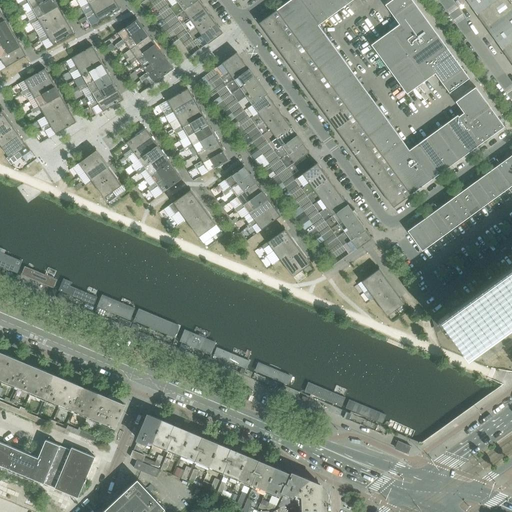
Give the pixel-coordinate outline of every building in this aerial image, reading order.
[(33,10),(49,0),(28,0),(19,5),(20,8),(29,3),(33,10)] [(30,23),(58,7),(54,0),(49,0),(33,10),(37,16),(28,21),(30,23)] [(86,17),(115,0),(114,0),(94,0),(89,3),(93,10),(85,15),(86,17)] [(100,21),(120,9),(115,0),(86,17),(87,19),(95,14),(100,21)] [(184,11),(199,0),(198,0),(181,0),(178,3),(184,11)] [(190,19),(205,8),(199,0),(184,11),(190,19)] [(318,25),(299,0),(290,0),(277,10),(284,19),(290,28),(296,37),(303,45),(305,49),(325,34),(318,25)] [(327,19),(313,0),(299,0),(318,25),(327,19)] [(337,12),(328,0),(313,0),(327,19),(337,12)] [(347,5),(343,0),(328,0),(337,12),(347,5)] [(392,15),(412,0),(392,0),(385,5),(392,15)] [(437,34),(427,20),(412,0),(392,15),(399,24),(390,31),(408,56),(437,34)] [(511,5),(508,0),(466,0),(479,17),(500,46),(511,62),(511,5)] [(43,27),(63,15),(58,7),(30,23),(31,25),(39,20),(43,27)] [(196,27),(211,17),(205,8),(190,19),(196,27)] [(266,32),(284,19),(277,10),(259,23),(266,32)] [(40,41),(69,24),(63,15),(43,27),(47,34),(39,39),(40,41)] [(202,36),(217,25),(211,17),(196,27),(202,36)] [(116,47),(143,27),(137,19),(118,33),(123,40),(111,48),(113,50),(116,47)] [(273,40),(290,28),(284,19),(266,32),(271,38),(273,40)] [(0,35),(11,29),(6,20),(0,23),(0,35)] [(53,45),(74,34),(69,24),(40,41),(41,43),(49,38),(53,45)] [(208,44),(223,33),(217,25),(202,36),(208,44)] [(130,50),(149,36),(143,27),(116,47),(118,49),(125,43),(130,50)] [(279,49),(296,37),(290,28),(273,40),(279,49)] [(0,46),(16,38),(11,29),(0,35),(0,46)] [(408,56),(390,31),(371,45),(389,69),(408,56)] [(339,54),(325,34),(305,49),(309,54),(315,63),(319,68),(339,54)] [(428,64),(448,49),(437,34),(408,56),(426,80),(435,74),(428,64)] [(128,64),(155,44),(149,36),(130,50),(135,56),(127,62),(128,64)] [(285,58),(303,45),(296,37),(279,49),(285,58)] [(0,58),(21,46),(16,38),(0,46),(0,58)] [(142,66),(161,52),(155,44),(128,64),(130,66),(138,60),(142,66)] [(292,67),(309,54),(305,49),(303,45),(285,58),(292,67)] [(6,68),(27,56),(21,46),(0,58),(0,61),(2,60),(6,68)] [(69,72),(98,55),(92,46),(72,58),(76,65),(68,70),(69,72)] [(462,68),(448,49),(428,64),(435,74),(442,83),(462,68)] [(140,80),(167,60),(161,52),(142,66),(147,72),(139,78),(140,80)] [(229,72),(243,61),(237,52),(222,63),(229,72)] [(298,75),(315,63),(309,54),(292,67),(298,75)] [(353,73),(339,54),(319,68),(322,72),(328,80),(333,88),(353,73)] [(82,76),(103,64),(98,55),(69,72),(70,74),(78,69),(82,76)] [(426,80),(408,56),(389,69),(407,94),(426,80)] [(154,83),(174,69),(167,60),(140,80),(142,82),(149,76),(154,83)] [(235,80),(249,70),(243,61),(229,72),(235,80)] [(304,84),(322,72),(319,68),(315,63),(298,75),(304,84)] [(79,90),(108,73),(103,64),(82,76),(86,83),(78,88),(79,90)] [(449,93),(467,80),(469,78),(462,68),(442,83),(449,93)] [(22,95),(51,78),(45,69),(25,80),(29,88),(21,93),(22,95)] [(241,89),(255,78),(249,70),(235,80),(241,89)] [(311,93),(328,80),(322,72),(304,84),(311,93)] [(93,94),(113,82),(108,73),(79,90),(80,92),(89,87),(93,94)] [(374,102),(353,73),(333,88),(334,89),(341,98),(347,107),(353,115),(354,117),(374,102)] [(35,99),(56,87),(51,78),(22,95),(23,97),(31,92),(35,99)] [(247,97),(261,86),(255,78),(241,89),(247,97)] [(334,89),(333,88),(328,80),(311,93),(317,102),(334,89)] [(89,107),(118,91),(113,82),(93,94),(96,100),(88,105),(89,107)] [(253,105),(267,94),(261,86),(247,97),(253,105)] [(32,112),(61,95),(56,87),(35,99),(39,105),(31,110),(32,112)] [(490,107),(476,87),(456,102),(464,113),(470,121),(490,107)] [(167,100),(159,105),(163,112),(164,114),(193,98),(188,89),(167,100)] [(323,110),(341,98),(334,89),(317,102),(323,110)] [(103,112),(124,100),(118,91),(89,107),(90,109),(99,105),(103,112)] [(259,113),(273,103),(267,94),(253,105),(259,113)] [(45,116),(66,104),(61,95),(32,112),(33,114),(41,110),(45,116)] [(193,98),(164,114),(166,116),(170,123),(178,119),(198,107),(193,98)] [(330,119),(347,107),(341,98),(323,110),(330,119)] [(389,122),(374,102),(354,117),(360,124),(366,133),(369,136),(389,122)] [(265,122),(279,111),(273,103),(259,113),(265,122)] [(42,130),(71,113),(66,104),(45,116),(49,123),(41,128),(42,130)] [(178,119),(170,123),(174,130),(175,132),(203,116),(198,107),(178,119)] [(336,128),(353,115),(347,107),(330,119),(336,128)] [(504,127),(490,107),(470,121),(464,113),(459,116),(479,145),(504,127)] [(0,112),(0,125),(8,120),(2,111),(0,112)] [(271,130),(285,119),(279,111),(265,122),(271,130)] [(56,134),(76,122),(71,113),(42,130),(43,132),(52,127),(56,134)] [(360,124),(354,117),(353,115),(336,128),(342,137),(360,124)] [(479,145),(459,116),(458,115),(447,123),(469,153),(479,145)] [(175,132),(170,135),(171,137),(176,134),(184,129),(188,136),(209,124),(203,116),(175,132)] [(277,138),(291,127),(285,119),(271,130),(277,138)] [(8,120),(0,125),(0,138),(6,134),(14,128),(8,120)] [(403,141),(389,122),(369,136),(372,142),(379,150),(383,156),(403,141)] [(469,153),(447,123),(437,130),(459,160),(469,153)] [(188,136),(180,141),(183,147),(184,148),(185,149),(214,133),(209,124),(188,136)] [(349,145),(366,133),(360,124),(342,137),(349,145)] [(283,146),(297,136),(291,127),(277,138),(283,146)] [(6,134),(0,138),(0,144),(1,147),(9,157),(10,159),(11,158),(18,152),(26,147),(27,146),(24,141),(19,134),(14,128),(6,134)] [(131,149),(124,155),(125,157),(152,137),(145,129),(126,143),(131,149)] [(459,160),(437,130),(428,137),(449,167),(459,160)] [(214,133),(185,149),(186,151),(189,149),(194,157),(198,154),(219,142),(214,133)] [(355,154),(372,142),(369,136),(366,133),(349,145),(355,154)] [(289,154),(303,144),(297,136),(283,146),(289,154)] [(152,137),(125,157),(126,159),(134,153),(139,159),(158,145),(152,137)] [(449,167),(428,137),(418,144),(440,174),(449,167)] [(431,180),(409,150),(403,141),(383,156),(385,159),(391,168),(398,176),(404,185),(411,195),(431,180)] [(202,161),(194,165),(195,167),(224,151),(219,142),(198,154),(202,161)] [(361,163),(379,150),(372,142),(355,154),(361,163)] [(295,163),(309,152),(303,144),(289,154),(295,163)] [(440,174),(418,144),(409,150),(431,180),(440,174)] [(133,164),(131,165),(137,174),(164,154),(158,145),(139,159),(133,164)] [(368,172),(385,159),(383,156),(379,150),(361,163),(368,172)] [(96,151),(79,163),(85,172),(103,159),(96,151)] [(224,151),(195,167),(196,169),(199,168),(203,175),(209,172),(218,167),(229,160),(224,151)] [(164,154),(137,174),(138,175),(140,174),(146,170),(151,176),(170,162),(164,154)] [(511,155),(495,168),(510,188),(511,185),(511,155)] [(103,159),(85,172),(91,180),(100,174),(109,167),(103,159)] [(374,180),(391,168),(385,159),(368,172),(374,180)] [(151,176),(145,180),(150,186),(148,188),(149,190),(176,170),(170,162),(151,176)] [(309,183),(324,172),(317,163),(303,174),(309,183)] [(225,180),(217,185),(222,192),(223,194),(250,175),(244,166),(233,174),(225,180)] [(100,174),(91,180),(92,180),(96,186),(102,195),(98,197),(100,201),(102,203),(106,200),(108,203),(125,191),(122,186),(122,185),(117,179),(113,173),(109,167),(100,174)] [(380,189),(398,176),(391,168),(374,180),(380,189)] [(510,188),(495,168),(485,175),(500,195),(510,188)] [(176,170),(149,190),(150,192),(158,186),(163,193),(182,179),(176,170)] [(315,191),(330,180),(324,172),(309,183),(315,191)] [(250,175),(223,194),(225,196),(233,190),(237,197),(256,183),(250,175)] [(500,195),(485,175),(476,182),(490,202),(500,195)] [(387,198),(404,185),(398,176),(380,189),(387,198)] [(321,199),(336,188),(330,180),(315,191),(321,199)] [(490,202),(476,182),(466,189),(480,209),(490,202)] [(237,197),(229,202),(234,209),(235,211),(262,191),(256,183),(237,197)] [(394,207),(411,195),(404,185),(387,198),(394,207)] [(327,207),(342,197),(336,188),(321,199),(327,207)] [(480,209),(466,189),(456,196),(471,216),(480,209)] [(165,209),(163,210),(170,218),(171,217),(175,215),(175,214),(179,211),(197,199),(191,190),(173,203),(168,206),(165,209)] [(262,191),(235,211),(237,213),(237,212),(241,218),(243,217),(249,213),(268,199),(262,191)] [(471,216),(456,196),(446,203),(461,223),(471,216)] [(333,216),(348,205),(342,197),(327,207),(333,216)] [(175,215),(171,217),(177,226),(179,224),(186,220),(193,214),(203,207),(197,199),(179,211),(175,214),(175,215)] [(249,213),(243,217),(248,224),(246,225),(247,227),(274,208),(268,199),(249,213)] [(461,223),(446,203),(437,210),(451,230),(461,223)] [(339,224),(354,213),(348,205),(333,216),(339,224)] [(193,214),(186,220),(190,225),(199,237),(207,231),(216,225),(212,219),(207,213),(203,207),(193,214)] [(274,208),(247,227),(249,229),(257,223),(261,230),(281,216),(274,208)] [(451,230),(437,210),(427,217),(442,237),(451,230)] [(345,232),(360,221),(354,213),(339,224),(345,232)] [(442,237),(427,217),(417,224),(432,244),(442,237)] [(351,240),(366,230),(360,221),(345,232),(351,240)] [(432,244),(417,224),(408,231),(422,251),(432,244)] [(268,242),(261,247),(263,250),(267,255),(270,253),(291,238),(287,232),(285,229),(268,242)] [(357,249),(372,238),(366,230),(351,240),(357,249)] [(270,253),(267,255),(272,261),(273,264),(280,259),(297,246),(291,238),(270,253)] [(297,246),(280,259),(284,265),(293,277),(301,271),(310,264),(306,259),(303,255),(301,252),(297,246)] [(0,248),(0,267),(15,273),(20,261),(7,255),(8,253),(0,248)] [(25,267),(21,276),(54,290),(57,280),(52,278),(55,273),(47,270),(45,275),(25,267)] [(368,290),(385,277),(379,269),(362,281),(368,290)] [(478,352),(511,326),(511,269),(506,274),(464,304),(460,307),(455,311),(451,314),(450,312),(438,321),(443,328),(444,328),(448,335),(451,332),(470,358),(478,353),(478,352)] [(374,298),(391,286),(385,277),(368,290),(374,298)] [(64,278),(58,291),(94,306),(98,297),(71,286),(73,282),(64,278)] [(387,316),(404,303),(396,291),(378,304),(387,316)] [(63,301),(65,295),(59,293),(57,297),(57,298),(63,301)] [(102,295),(97,308),(129,321),(133,312),(135,308),(132,303),(122,298),(120,303),(102,295)] [(138,310),(133,323),(175,340),(179,331),(180,327),(138,310)] [(180,342),(211,355),(216,343),(185,330),(180,342)] [(213,356),(247,371),(250,361),(217,347),(213,356)] [(0,378),(3,380),(12,358),(0,352),(0,378)] [(31,392),(40,370),(12,358),(3,380),(16,386),(31,392)] [(256,364),(252,373),(286,387),(290,378),(256,364)] [(60,404),(69,382),(40,370),(31,392),(45,398),(60,404)] [(88,416),(97,393),(69,382),(60,404),(73,410),(88,416)] [(307,382),(302,394),(339,409),(344,398),(307,382)] [(248,401),(252,391),(236,384),(231,394),(236,396),(248,401)] [(115,427),(124,405),(97,393),(88,416),(106,423),(115,427)] [(348,402),(344,411),(380,427),(384,418),(354,404),(348,402)] [(167,447),(176,427),(148,415),(138,440),(147,444),(152,446),(154,442),(167,447)] [(196,459),(205,439),(176,427),(167,447),(196,459)] [(97,438),(95,443),(106,448),(109,442),(97,437),(97,438)] [(225,471),(233,451),(205,439),(196,459),(225,471)] [(0,511),(0,465),(78,498),(95,457),(72,448),(70,450),(46,440),(38,458),(0,442),(0,511)] [(408,454),(411,447),(399,442),(396,449),(408,454)] [(141,455),(144,449),(136,445),(133,451),(141,455)] [(141,455),(133,451),(130,458),(137,461),(142,463),(143,463),(144,458),(145,456),(141,455)] [(253,483),(261,462),(233,451),(225,471),(253,483)] [(158,469),(142,463),(137,461),(134,468),(156,478),(159,470),(158,469)] [(283,492),(290,474),(261,462),(253,483),(281,495),(282,492),(283,492)] [(321,505),(320,485),(293,473),(292,475),(290,474),(283,492),(294,497),(295,494),(302,497),(302,510),(311,509),(311,506),(321,505)] [(161,511),(165,509),(138,479),(102,511),(161,511)] [(211,488),(212,485),(204,481),(201,488),(209,491),(210,491),(211,488)] [(293,508),(290,503),(284,506),(286,511),(290,510),(293,508)]
